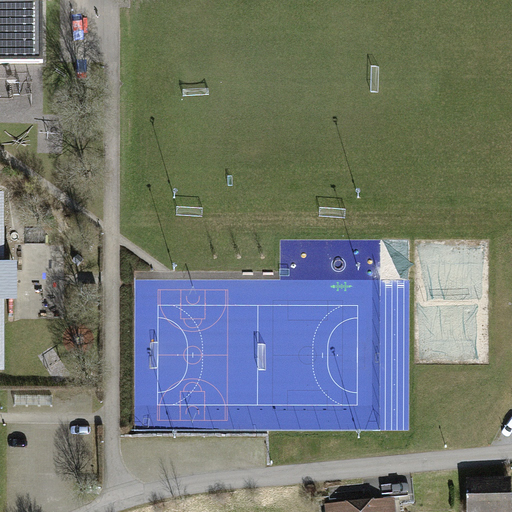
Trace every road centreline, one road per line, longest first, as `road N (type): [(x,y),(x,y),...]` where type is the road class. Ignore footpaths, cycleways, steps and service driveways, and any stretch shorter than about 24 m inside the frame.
road 1 (residential): [(511,456),(153,492),(95,511)]
road 2 (unknown): [(110,235),(126,501)]
